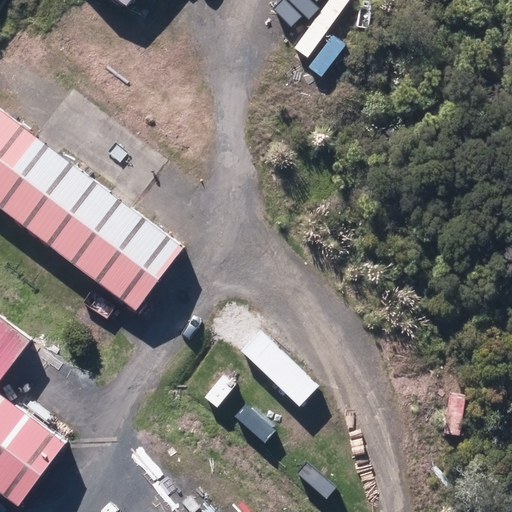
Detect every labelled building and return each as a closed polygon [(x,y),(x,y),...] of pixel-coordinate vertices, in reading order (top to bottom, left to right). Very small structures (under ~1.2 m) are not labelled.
[(121,17),(140,32),(156,11),(142,0),(117,0),(128,9),(121,17)] [(0,208),(137,311),(184,249),(0,111),(0,208)] [(0,493),(19,508),(66,445),(0,394),(0,382),(31,342),(0,318),(0,493)] [(462,397),(444,396),(443,437),(462,437),(462,397)] [(366,511),(353,492),(339,503),(345,511),(366,511)]
